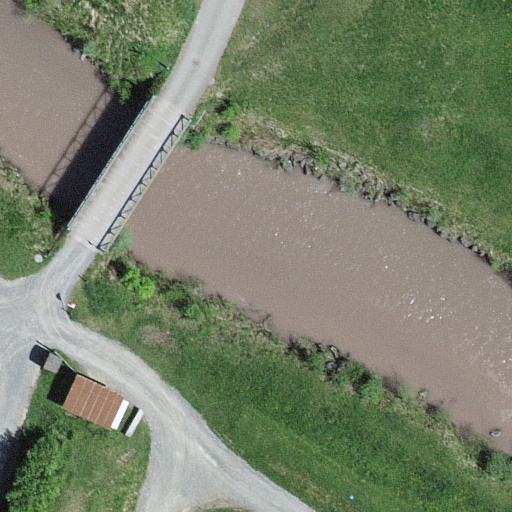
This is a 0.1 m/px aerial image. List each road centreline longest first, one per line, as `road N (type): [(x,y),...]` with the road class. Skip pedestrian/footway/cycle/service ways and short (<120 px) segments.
road 1 (track): [(0,434),(35,334),(222,0)]
road 2 (track): [(303,511),(0,311)]
